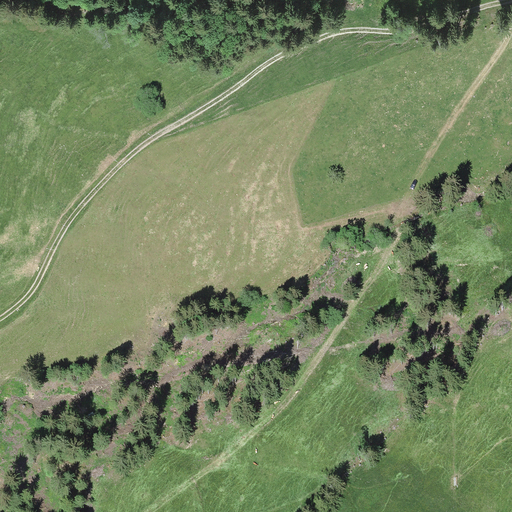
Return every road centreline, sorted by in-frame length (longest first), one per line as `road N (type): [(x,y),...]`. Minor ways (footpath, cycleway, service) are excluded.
road 1 (track): [(504,0),(379,19),(276,50),(122,161),(89,203),(40,295),(0,317)]
road 2 (track): [(511,28),(442,134),(392,246),(322,353),(253,433),(149,511)]
